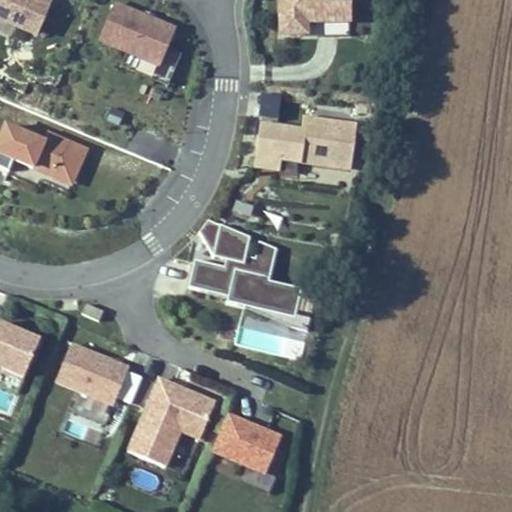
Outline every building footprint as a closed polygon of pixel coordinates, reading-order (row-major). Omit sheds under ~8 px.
[(0,0),(0,17),(36,33),(49,0),(0,0)] [(114,0),(98,39),(158,65),(176,24),(119,0),(114,0)] [(349,34),(348,0),(274,0),(275,35),(349,34)] [(282,158),(352,167),(358,121),(302,114),(301,125),(259,120),(253,166),(280,169),(282,158)] [(8,124),(0,142),(0,165),(10,170),(16,158),(55,175),(60,166),(77,174),(88,148),(48,132),(45,140),(27,132),(8,124)] [(60,166),(55,175),(73,183),(77,174),(60,166)] [(271,267),(275,246),(258,238),(254,255),(244,253),(249,234),(207,217),(198,229),(212,253),(210,261),(194,258),(187,286),(206,290),(208,284),(247,293),(245,299),(295,310),(301,286),(268,278),(271,267)] [(208,284),(206,290),(245,299),(247,293),(208,284)] [(85,313),(101,320),(105,311),(89,304),(85,313)] [(0,363),(23,372),(38,335),(0,319),(0,363)] [(132,364),(73,340),(56,382),(116,406),(132,364)] [(215,400),(158,376),(126,449),(164,465),(179,430),(198,438),(215,400)] [(210,450),(265,474),(282,434),(227,411),(210,450)] [(132,485),(155,488),(157,473),(134,470),(132,485)]
